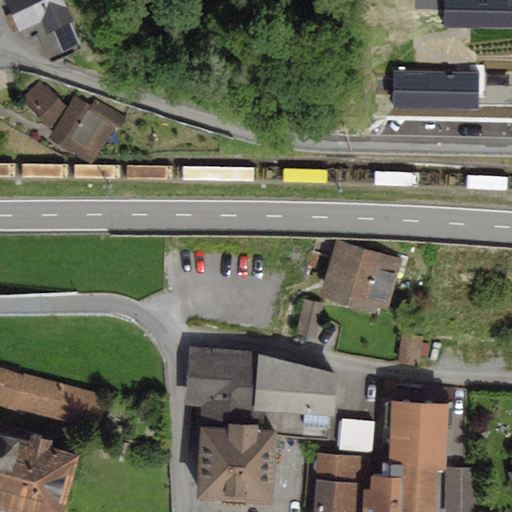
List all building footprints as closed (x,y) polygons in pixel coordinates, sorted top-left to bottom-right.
[(62,0),(6,0),(20,31),(36,24),(52,61),(84,48),(62,0)] [(40,81),(23,98),(52,130),(66,106),(40,81)] [(91,105),(75,95),(49,137),(93,164),(123,115),(95,98),(91,105)] [(403,259),(337,238),(319,296),(374,313),(376,307),(387,310),(403,259)] [(324,302),(304,298),(296,334),(316,338),(324,302)] [(422,336),(401,333),(398,363),(419,366),(422,336)] [(254,409),(257,352),(189,349),(186,404),(201,405),(200,426),(258,429),(259,409),(254,409)] [(338,373),(257,352),(254,409),(259,409),(273,410),(304,413),(334,416),(338,373)] [(105,393),(0,364),(0,403),(95,429),(105,393)] [(449,402),(380,399),(379,446),(389,446),(388,478),(371,477),(371,490),(364,489),(363,511),(435,511),(437,470),(446,471),(446,467),(449,402)] [(275,435),(303,437),(304,413),(273,410),(271,430),(276,430),(275,435)] [(374,420),(341,418),(338,450),(371,453),(374,420)] [(258,429),(200,426),(196,499),(214,500),(253,503),(271,504),(275,435),(276,430),(271,430),(258,429)] [(63,511),(79,454),(0,432),(0,507),(18,511),(63,511)] [(370,456),(316,452),(311,511),(358,511),(360,483),(368,484),(370,456)] [(475,511),(475,467),(446,467),(446,471),(446,511),(475,511)]
